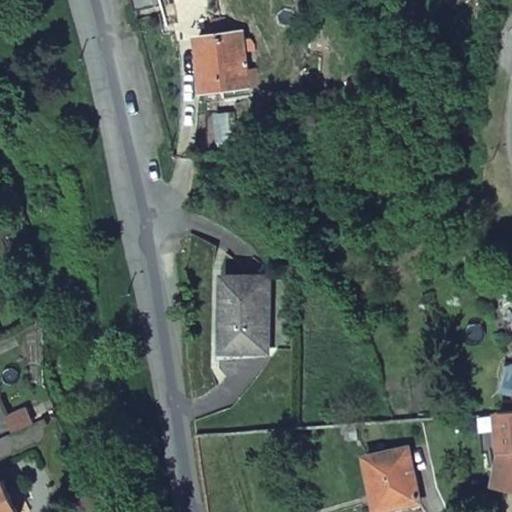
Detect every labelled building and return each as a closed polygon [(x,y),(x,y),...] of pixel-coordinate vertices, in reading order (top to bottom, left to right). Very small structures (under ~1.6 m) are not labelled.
[(210,0),(157,0),(160,13),(211,3),(210,0)] [(237,30),(195,37),(202,89),(244,84),(237,30)] [(266,348),(267,274),(223,273),(222,347),(266,348)] [(511,408),(496,410),(495,486),(511,487),(511,408)] [(376,508),(420,498),(415,472),(410,445),(365,454),(376,508)] [(17,511),(0,477),(0,511),(17,511)]
